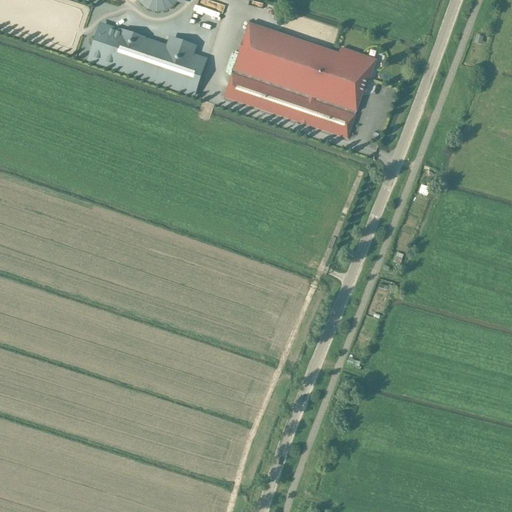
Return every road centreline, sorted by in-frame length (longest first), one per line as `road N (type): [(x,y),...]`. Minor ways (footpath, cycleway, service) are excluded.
road 1 (tertiary): [(262,511),(456,0)]
road 2 (track): [(229,511),(245,447),(360,172)]
